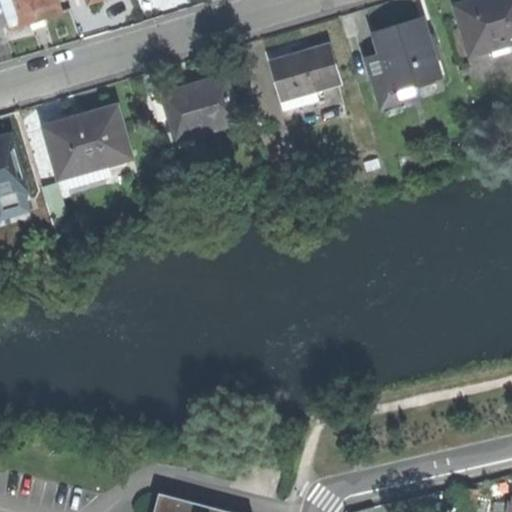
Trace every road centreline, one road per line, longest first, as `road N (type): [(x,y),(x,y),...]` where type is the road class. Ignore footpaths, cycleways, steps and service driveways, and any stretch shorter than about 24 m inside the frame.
road 1 (residential): [(0,92),(305,0)]
road 2 (residential): [(321,511),(348,486),(511,447)]
